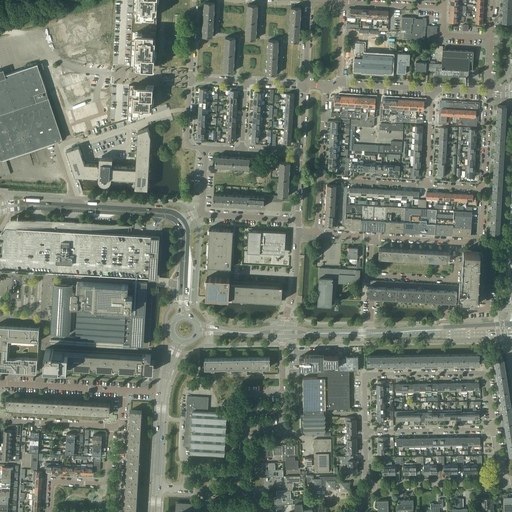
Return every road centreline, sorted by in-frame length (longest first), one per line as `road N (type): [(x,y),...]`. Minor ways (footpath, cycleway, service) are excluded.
road 1 (unclassified): [(0,212),(177,220),(179,316)]
road 2 (residential): [(365,430),(365,375),(482,374)]
road 3 (residential): [(163,114),(61,148),(75,205)]
road 4 (residential): [(369,237),(368,274),(451,280),(458,242)]
road 5 (residential): [(49,511),(52,481),(108,481),(111,426)]
road 6 (residential): [(502,483),(369,486)]
road 7 (unclassified): [(316,333),(448,332)]
road 8 (residential): [(365,430),(494,429)]
road 9 (residential): [(0,384),(123,390)]
